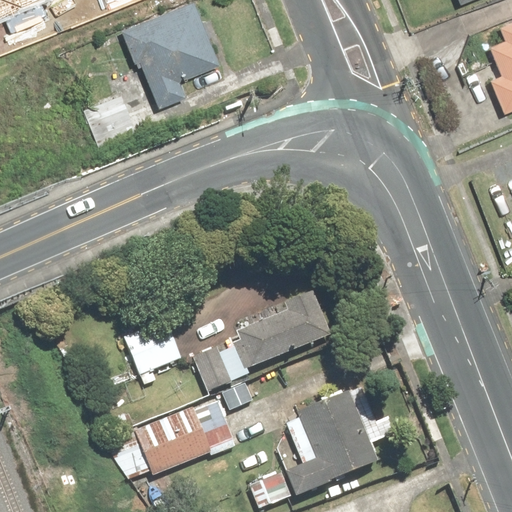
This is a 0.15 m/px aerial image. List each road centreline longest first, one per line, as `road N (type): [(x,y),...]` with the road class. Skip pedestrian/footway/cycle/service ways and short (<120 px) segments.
road 1 (secondary): [(0,261),(256,151),(308,140),(355,145)]
road 2 (secondary): [(355,145),(393,170),(413,201),(511,449)]
road 3 (unclassified): [(359,111),(311,0)]
